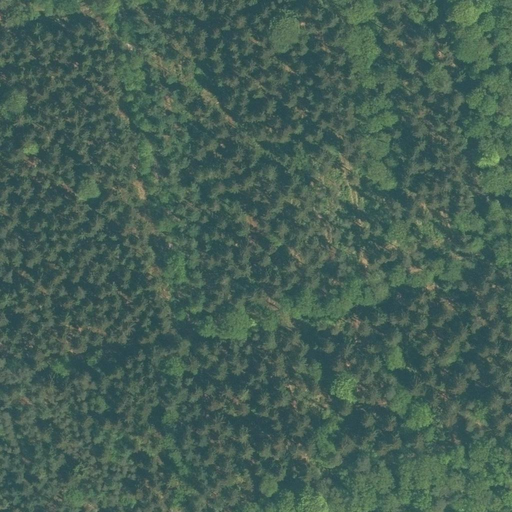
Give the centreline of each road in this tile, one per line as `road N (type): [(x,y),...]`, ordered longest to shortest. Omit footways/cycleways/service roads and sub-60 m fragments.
road 1 (track): [(511,245),(190,327),(229,506),(210,511)]
road 2 (track): [(190,327),(117,0)]
